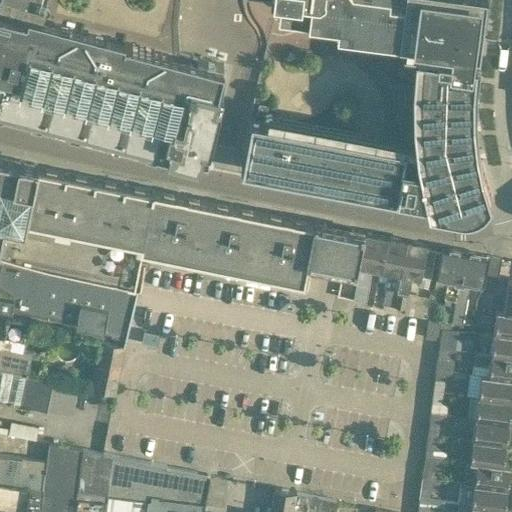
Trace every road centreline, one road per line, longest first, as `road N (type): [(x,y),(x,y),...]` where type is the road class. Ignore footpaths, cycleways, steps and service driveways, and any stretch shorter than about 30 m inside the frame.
road 1 (unclassified): [(453,226),(0,132)]
road 2 (unknown): [(257,25),(398,60)]
